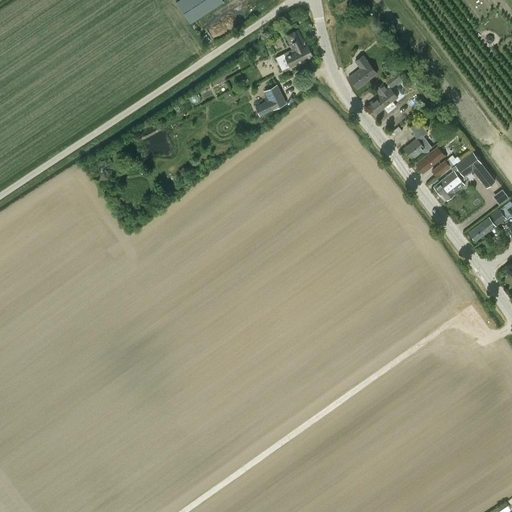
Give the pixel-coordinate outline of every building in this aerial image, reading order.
[(179,0),(177,2),(190,23),(224,1),(223,0),(179,0)] [(313,55),(308,45),(306,46),(298,30),(285,36),(291,49),(275,57),(282,70),(296,63),(313,55)] [(494,41),(493,36),(489,35),(486,38),(486,42),(490,43),(494,41)] [(360,68),(348,77),(357,89),(364,83),(377,73),(363,55),(355,61),(360,68)] [(399,66),(384,78),(385,80),(383,81),(384,82),(374,89),(379,95),(369,103),(377,113),(383,108),(388,113),(396,106),(392,101),(397,97),(390,88),(406,75),(399,66)] [(279,102),(271,89),(264,94),(267,101),(257,107),(260,115),(279,102)] [(428,132),(418,120),(410,127),(414,133),(413,134),(417,139),(404,149),(411,158),(421,150),(423,153),(432,147),(423,136),(428,132)] [(444,155),(437,147),(416,164),(423,172),(444,155)] [(451,169),(454,171),(434,186),(440,194),(442,193),(447,199),(455,192),(454,192),(465,183),(460,178),(465,174),(472,168),(487,186),(494,180),(472,152),(457,164),(451,169)] [(445,160),(431,170),(436,177),(449,166),(450,167),(453,165),(448,158),(445,160)] [(498,204),(508,197),(501,187),(491,194),(498,204)] [(489,216),(468,232),(475,240),(505,218),(498,209),(489,216)]
